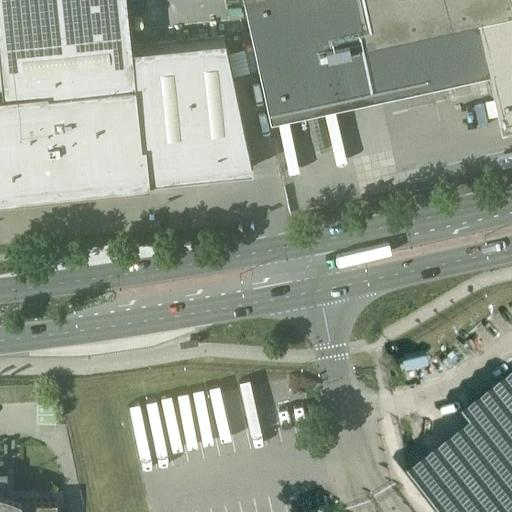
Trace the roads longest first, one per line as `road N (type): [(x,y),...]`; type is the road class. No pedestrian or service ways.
road 1 (primary): [(0,342),(116,328),(511,247)]
road 2 (primary): [(511,199),(295,247),(0,291)]
